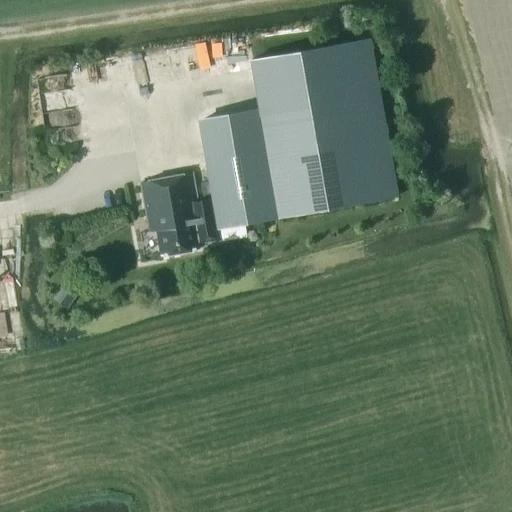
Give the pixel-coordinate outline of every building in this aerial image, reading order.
[(398,196),(370,39),(251,60),(260,110),(199,121),(210,186),(212,195),(218,228),(398,196)] [(85,110),(49,112),(51,140),(87,139),(85,110)] [(199,249),(198,243),(219,240),(212,199),(198,201),(193,173),(141,182),(150,232),(156,231),(161,255),(199,249)] [(202,197),(212,195),(210,186),(201,187),(202,197)] [(67,309),(74,298),(61,288),(53,300),(67,309)]
